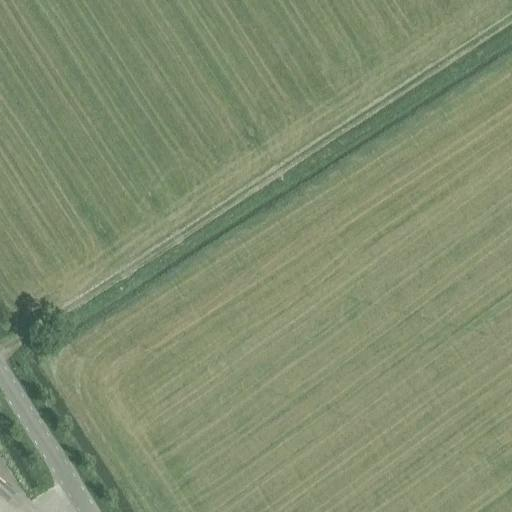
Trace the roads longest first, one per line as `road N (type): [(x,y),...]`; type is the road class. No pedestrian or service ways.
road 1 (track): [(2,351),(511,16)]
road 2 (unclassified): [(91,511),(0,369)]
